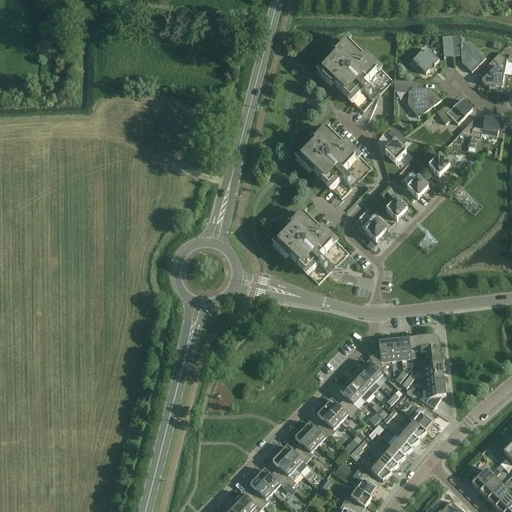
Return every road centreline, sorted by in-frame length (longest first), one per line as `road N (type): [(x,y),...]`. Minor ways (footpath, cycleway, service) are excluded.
road 1 (residential): [(223,495),(367,342),(374,316)]
road 2 (secondary): [(238,151),(277,0)]
road 3 (residential): [(374,316),(233,280)]
road 4 (residential): [(348,229),(382,177),(373,152),(339,116)]
road 5 (residential): [(511,300),(374,316)]
road 6 (secondary): [(146,511),(177,393)]
